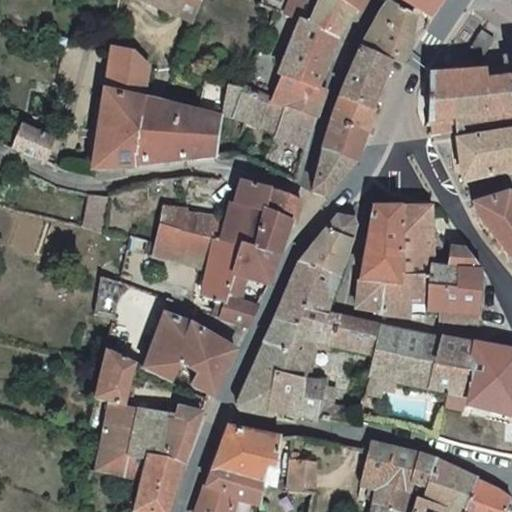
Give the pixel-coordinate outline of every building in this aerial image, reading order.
[(132,0),(174,19),(182,3),(183,0),(132,0)] [(183,0),(182,3),(174,19),(188,26),(200,0),(183,0)] [(354,26),(366,0),(320,0),(319,4),(352,25),(354,26)] [(283,29),(294,35),(336,55),(352,25),(319,4),(314,20),(292,10),(283,29)] [(383,22),(355,65),(388,77),(390,71),(398,72),(411,33),(389,24),(383,22)] [(314,97),(336,55),(294,35),(257,109),(312,124),(319,99),(314,97)] [(482,44),(474,58),(487,66),(495,52),(482,44)] [(84,170),(124,172),(135,110),(141,74),(134,57),(107,51),(84,170)] [(432,147),(460,144),(485,140),(506,137),(506,127),(511,126),(511,71),(509,72),(436,82),(432,147)] [(135,110),(124,172),(174,173),(208,173),(213,133),(217,98),(199,92),(190,124),(135,110)] [(217,98),(213,133),(265,147),(267,138),(305,147),(312,124),(257,109),(217,98)] [(371,128),(337,115),(329,138),(362,149),(371,128)] [(47,163),(55,139),(23,130),(16,153),(47,163)] [(267,138),(265,147),(303,155),(305,147),(267,138)] [(329,138),(318,168),(355,173),(362,149),(329,138)] [(485,140),(460,144),(461,149),(471,190),(511,185),(511,146),(487,151),(486,145),(485,140)] [(322,208),(355,173),(318,168),(306,202),(322,208)] [(83,228),(105,231),(109,198),(87,195),(83,228)] [(155,216),(150,235),(266,262),(269,264),(288,214),(230,195),(221,225),(189,217),(187,224),(155,216)] [(480,226),(506,267),(511,263),(511,202),(479,211),(480,226)] [(433,216),(401,217),(397,289),(373,286),(370,316),(405,325),(407,311),(428,314),(429,292),(430,274),(430,267),(433,216)] [(375,217),(361,284),(373,286),(397,289),(401,217),(375,217)] [(330,231),(314,246),(341,254),(348,236),(330,231)] [(266,262),(150,235),(147,249),(127,244),(124,260),(194,278),(187,306),(216,314),(214,325),(232,329),(239,331),(248,309),(231,305),(238,284),(256,288),(266,262)] [(286,273),(329,286),(341,254),(314,246),(286,273)] [(449,268),(448,275),(479,277),(461,253),(450,253),(449,268)] [(286,273),(277,298),(320,311),(329,286),(286,273)] [(430,274),(429,292),(447,294),(448,275),(430,274)] [(480,279),(479,277),(448,275),(447,294),(429,292),(428,314),(475,318),(480,279)] [(354,312),(370,316),(373,286),(361,284),(354,312)] [(77,321),(98,327),(104,291),(84,286),(77,321)] [(260,333),(288,341),(299,321),(316,324),(318,319),(320,311),(277,298),(276,301),(260,333)] [(300,362),(317,365),(324,331),(315,328),(316,324),(299,321),(288,341),(304,346),(300,362)] [(98,327),(93,358),(126,374),(162,392),(170,373),(189,381),(179,401),(195,409),(197,410),(221,357),(149,324),(142,338),(98,327)] [(417,406),(431,352),(324,331),(317,365),(360,373),(357,391),(417,406)] [(239,379),(271,386),(294,391),(300,362),(304,346),(288,341),(260,333),(239,379)] [(432,416),(455,422),(464,359),(431,352),(417,406),(416,411),(432,416)] [(110,421),(126,374),(93,358),(82,407),(95,412),(90,441),(84,476),(112,482),(117,463),(133,467),(147,470),(157,431),(110,421)] [(464,359),(455,422),(508,433),(507,367),(464,359)] [(271,386),(239,379),(223,410),(225,413),(230,417),(261,423),(271,386)] [(261,423),(286,428),(294,391),(271,386),(261,423)] [(304,432),(311,401),(312,395),(294,391),(286,428),(304,432)] [(326,404),(311,401),(304,432),(330,437),(334,420),(323,417),(326,404)] [(147,470),(168,475),(190,422),(166,417),(161,431),(157,431),(147,470)] [(229,439),(219,478),(264,488),(267,475),(291,478),(295,448),(229,439)] [(363,511),(410,511),(421,479),(385,467),(356,461),(350,498),(365,502),(363,511)] [(130,486),(133,467),(117,463),(112,482),(130,486)] [(133,467),(130,486),(125,511),(159,511),(168,475),(147,470),(133,467)] [(256,511),(258,511),(264,488),(219,478),(211,476),(202,511),(228,511),(230,506),(256,511)] [(465,492),(421,479),(410,511),(462,511),(465,493),(465,492)] [(494,511),(465,493),(462,511),(494,511)]
